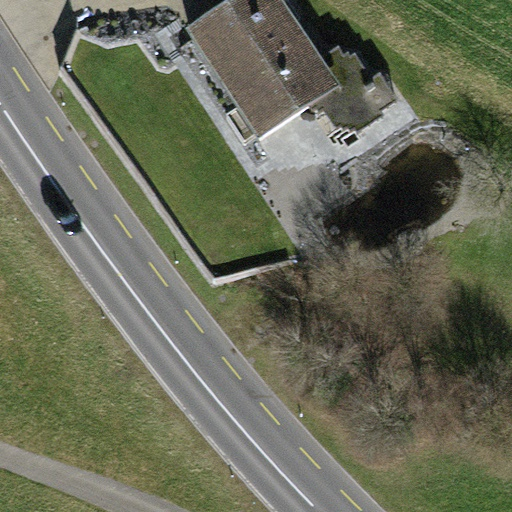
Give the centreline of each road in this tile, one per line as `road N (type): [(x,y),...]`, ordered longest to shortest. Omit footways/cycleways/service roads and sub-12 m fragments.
road 1 (tertiary): [(0,102),(119,275),(320,511)]
road 2 (track): [(0,454),(146,511)]
